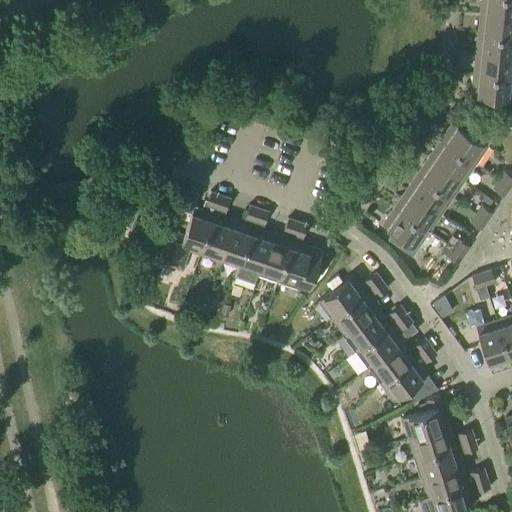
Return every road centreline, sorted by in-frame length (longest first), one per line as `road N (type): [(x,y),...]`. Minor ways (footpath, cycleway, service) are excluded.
road 1 (residential): [(468,387),(399,276),(345,222),(234,179),(149,174)]
road 2 (residential): [(511,503),(468,387)]
